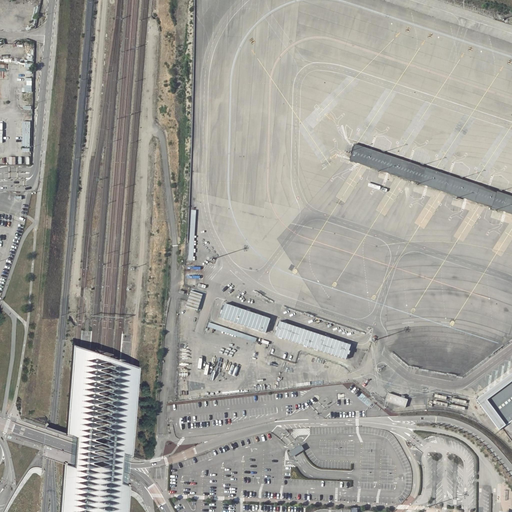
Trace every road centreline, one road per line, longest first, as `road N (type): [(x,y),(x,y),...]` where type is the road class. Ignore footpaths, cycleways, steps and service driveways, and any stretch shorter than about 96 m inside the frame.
road 1 (tertiary): [(397,511),(411,496),(413,464),(394,428),(359,421),(275,424),(165,461),(122,466)]
road 2 (residential): [(33,172),(51,0)]
road 3 (tertiary): [(122,466),(0,423)]
